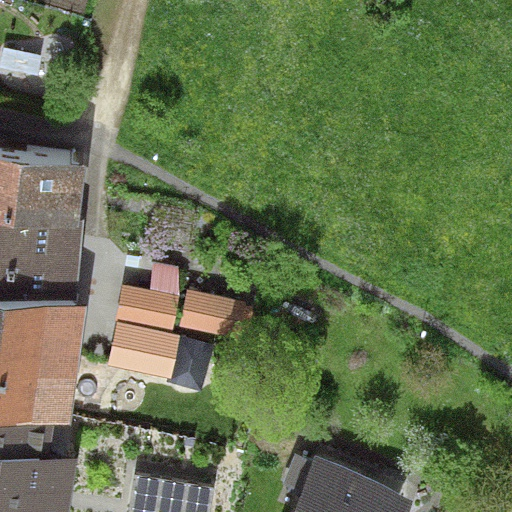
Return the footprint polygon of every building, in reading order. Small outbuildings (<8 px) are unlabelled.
[(84,155),(0,145),(0,206),(81,216),(84,155)] [(81,216),(0,206),(0,286),(74,296),(81,216)] [(151,288),(122,283),(115,321),(173,333),(178,294),(178,265),(151,259),(151,288)] [(0,286),(0,405),(59,414),(65,416),(83,298),(74,296),(0,286)] [(237,300),(188,289),(180,326),(229,337),(237,300)] [(173,333),(115,321),(107,364),(171,377),(180,334),(173,333)] [(59,414),(0,405),(0,511),(75,511),(77,500),(47,496),(59,414)] [(405,511),(414,491),(314,450),(288,511),(405,511)] [(209,511),(213,487),(136,475),(129,511),(209,511)]
